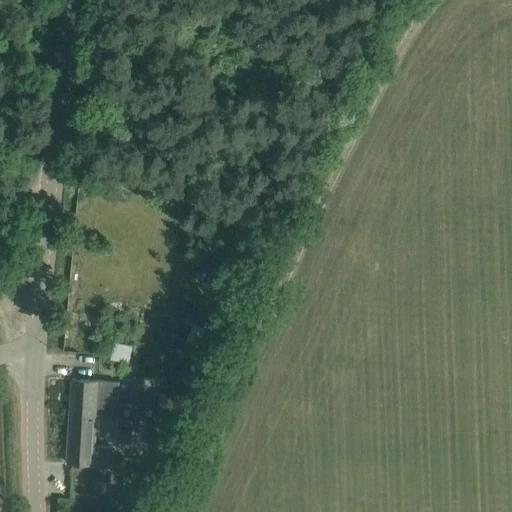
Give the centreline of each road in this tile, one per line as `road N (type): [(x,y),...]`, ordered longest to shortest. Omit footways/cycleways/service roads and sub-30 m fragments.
road 1 (track): [(432,0),(395,50),(175,511)]
road 2 (tertiary): [(29,343),(68,0)]
road 3 (tertiary): [(33,511),(29,343)]
